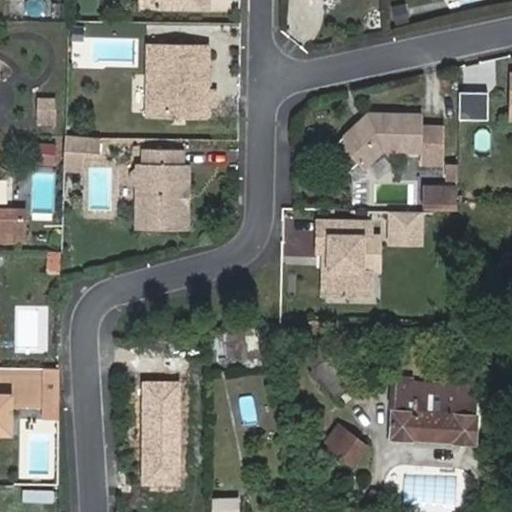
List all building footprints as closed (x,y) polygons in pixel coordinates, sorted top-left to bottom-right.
[(154,0),(154,2),(162,11),(210,11),(209,0),(154,0)] [(206,94),(208,50),(150,48),(148,118),(215,121),(216,94),(206,94)] [(57,126),(59,98),(39,97),(37,124),(57,126)] [(467,99),(466,118),(491,120),(492,101),(467,99)] [(423,121),(375,121),(375,126),(366,134),(354,133),(345,141),(345,152),(368,175),(383,158),(422,159),(423,121)] [(375,126),(375,121),(367,121),(354,133),(366,134),(375,126)] [(37,165),(57,165),(57,142),(37,142),(37,165)] [(188,195),(193,195),(194,168),(187,168),(187,152),(152,152),(152,167),(144,168),(144,174),(144,191),(143,235),(193,234),(194,207),(188,207),(188,195)] [(446,184),(423,184),(423,210),(446,210),(446,184)] [(0,241),(15,242),(16,212),(0,211),(0,241)] [(25,212),(16,212),(15,242),(24,242),(25,212)] [(424,246),(425,212),(388,212),(388,246),(424,246)] [(330,259),(330,305),(374,306),(374,277),(364,277),(364,243),(374,243),(375,226),(319,225),(318,242),(326,242),(325,259),(330,259)] [(184,376),(184,357),(152,356),(151,375),(184,376)] [(337,360),(320,365),(330,399),(347,394),(337,360)] [(64,368),(47,369),(48,380),(0,379),(0,434),(8,435),(9,405),(47,407),(47,418),(63,418),(64,368)] [(414,380),(395,379),(391,440),(476,445),(480,388),(414,384),(414,380)] [(181,381),(142,381),(142,488),(181,488),(181,381)] [(323,444),(333,451),(347,430),(338,424),(323,444)] [(347,430),(333,451),(352,465),(367,444),(347,430)] [(212,511),(238,511),(239,504),(212,503),(212,511)]
